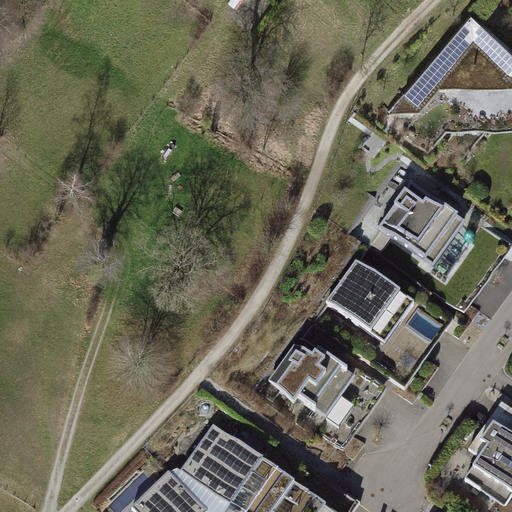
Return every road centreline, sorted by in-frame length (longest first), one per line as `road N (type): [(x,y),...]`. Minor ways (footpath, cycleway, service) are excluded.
road 1 (residential): [(70,511),(198,377),(256,301),(359,78),(434,0)]
road 2 (track): [(50,511),(125,257),(117,234),(86,200),(0,146)]
road 3 (residential): [(511,320),(385,488)]
